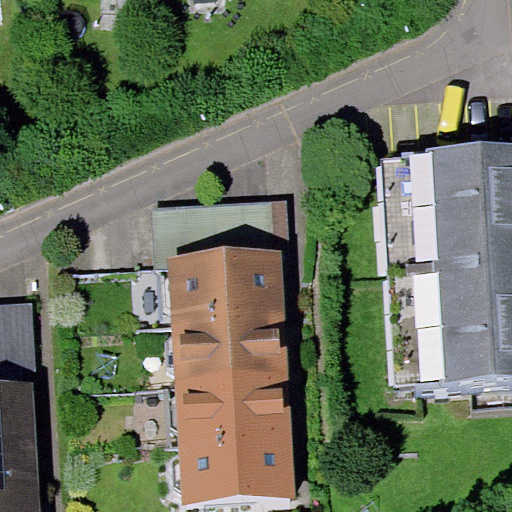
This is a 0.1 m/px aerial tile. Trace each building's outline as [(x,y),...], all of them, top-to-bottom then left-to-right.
[(511,393),(511,159),(435,163),(448,397),(511,393)] [(283,313),(280,252),(181,256),(167,272),(168,304),(183,318),(283,313)] [(30,304),(0,305),(0,386),(31,384),(35,384),(30,304)] [(285,375),(283,313),(183,318),(171,331),(172,366),(187,379),(285,375)] [(288,436),(285,375),(187,379),(175,393),(176,427),(191,441),(288,436)] [(0,386),(0,493),(37,491),(31,384),(0,386)] [(291,497),(288,436),(191,441),(177,455),(179,489),(193,502),(291,497)] [(38,511),(37,491),(0,493),(0,511),(38,511)]
